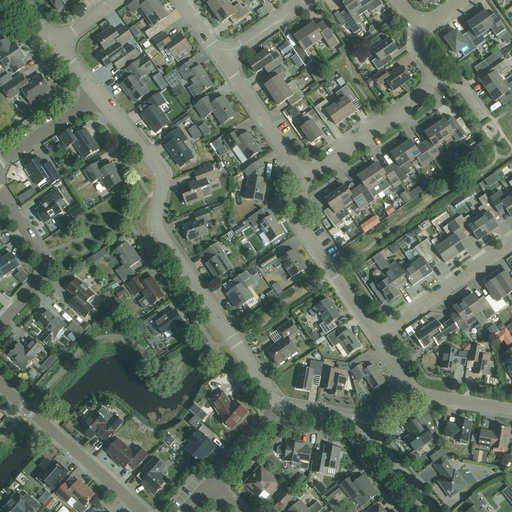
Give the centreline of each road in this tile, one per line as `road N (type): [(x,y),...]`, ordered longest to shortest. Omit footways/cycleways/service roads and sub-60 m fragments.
road 1 (tertiary): [(285,407),(156,223),(162,177),(97,97)]
road 2 (residential): [(140,511),(0,382)]
road 3 (residential): [(378,333),(304,231),(302,173)]
road 4 (residential): [(0,325),(45,262),(0,190)]
road 5 (residential): [(378,333),(511,244)]
road 6 (residential): [(302,173),(430,81)]
road 7 (residential): [(302,173),(226,62)]
